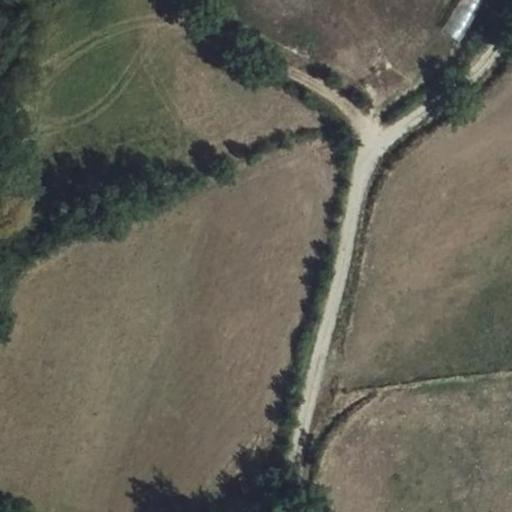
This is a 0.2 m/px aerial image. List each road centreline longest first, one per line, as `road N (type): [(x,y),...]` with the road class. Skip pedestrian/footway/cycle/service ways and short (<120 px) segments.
road 1 (unclassified): [(290,511),(297,447),(371,154)]
road 2 (track): [(371,154),(477,77),(511,14)]
